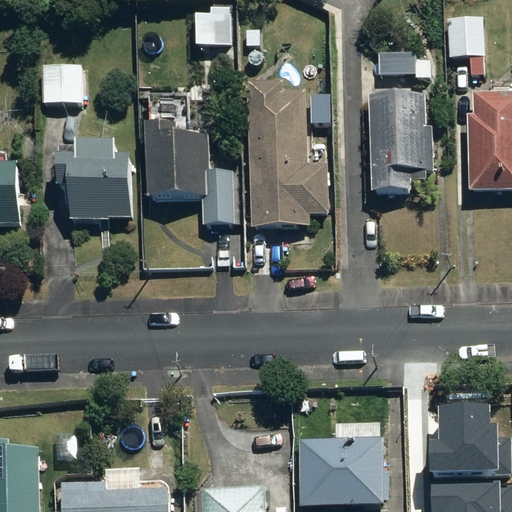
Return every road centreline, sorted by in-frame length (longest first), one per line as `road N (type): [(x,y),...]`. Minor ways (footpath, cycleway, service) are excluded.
road 1 (residential): [(511,329),(0,347)]
road 2 (unknown): [(314,3),(314,300)]
